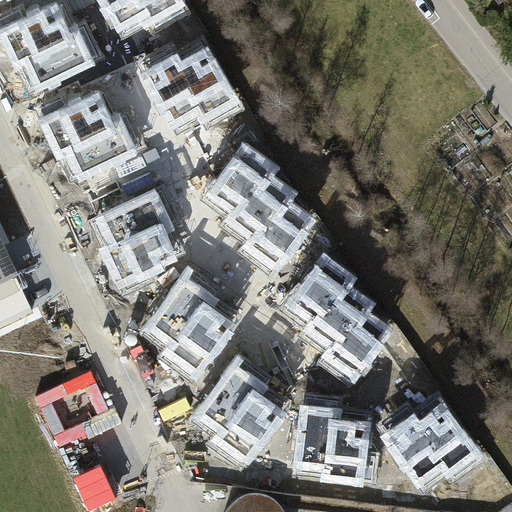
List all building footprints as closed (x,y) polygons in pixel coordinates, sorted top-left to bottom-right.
[(22,7),(0,17),(0,20),(31,85),(98,54),(85,26),(75,30),(61,0),(60,0),(27,16),(22,7)] [(107,0),(126,31),(153,16),(158,23),(186,8),(181,0),(107,0)] [(177,47),(144,66),(179,128),(207,112),(211,120),(239,104),(206,46),(183,58),(177,47)] [(62,96),(39,107),(71,174),(138,142),(125,114),(116,119),(101,89),(66,105),(62,96)] [(276,163),(244,142),(207,197),(231,213),(226,222),(250,238),(243,249),(272,268),(308,216),(285,200),(292,189),(269,173),(276,163)] [(95,220),(127,287),(150,276),(146,267),(181,251),(166,221),(175,216),(162,189),(95,220)] [(0,233),(0,325),(34,310),(0,233)] [(356,275),(324,253),(287,308),(311,325),(306,333),(330,350),(323,360),(352,380),(388,327),(365,311),(372,301),(349,285),(356,275)] [(219,286),(191,266),(147,328),(170,344),(163,354),(192,374),(235,312),(213,296),(219,286)] [(269,374),(240,354),(197,416),(220,432),(213,442),(241,462),(285,399),(262,383),(269,374)] [(340,397),(307,393),(298,469),(373,479),(377,451),(363,450),(368,411),(339,407),(340,397)] [(410,402),(379,424),(424,486),(449,468),(456,477),(483,457),(438,394),(416,410),(410,402)] [(276,494),(260,489),(246,491),(233,501),(226,511),(286,511),(286,508),(276,494)]
